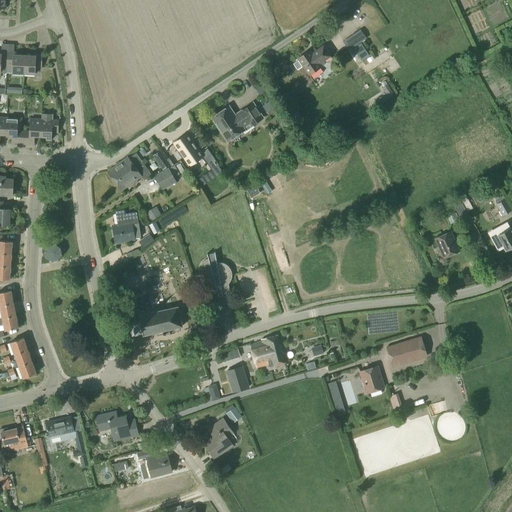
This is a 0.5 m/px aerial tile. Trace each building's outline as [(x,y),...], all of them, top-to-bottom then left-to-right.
[(369,56),(361,43),(353,48),(361,61),(369,56)] [(334,58),(326,48),(315,56),(313,53),(301,62),(295,67),(298,72),(305,67),(312,78),(325,69),(323,67),(334,58)] [(18,53),(7,52),(6,73),(23,74),(24,55),(18,55),(18,53)] [(24,55),(23,74),(35,74),(35,68),(41,68),(42,54),(31,53),(31,56),(24,55)] [(341,84),(333,90),(339,98),(347,91),(341,84)] [(375,102),(378,106),(394,95),(387,84),(383,86),(381,87),(385,93),(374,100),(375,102)] [(252,104),(241,111),(242,112),(235,117),(228,107),(212,118),(227,141),(244,130),(241,126),(248,122),(251,126),(262,118),(252,104)] [(18,118),(7,117),(6,135),(12,135),(11,143),(23,144),(23,131),(17,131),(18,118)] [(23,131),(23,144),(34,144),(34,136),(43,137),(44,119),(30,118),(29,132),(23,131)] [(44,119),(43,137),(46,137),(46,140),(51,140),(52,132),(58,132),(58,120),(44,119)] [(200,153),(187,134),(174,143),(180,151),(178,152),(182,158),(184,157),(190,165),(202,157),(212,170),(219,165),(207,148),(200,153)] [(167,157),(171,154),(166,146),(161,149),(167,157)] [(153,156),(162,169),(169,165),(160,151),(153,156)] [(135,166),(128,156),(107,171),(114,181),(135,166)] [(135,166),(114,181),(121,191),(142,176),(141,174),(143,173),(146,177),(151,174),(142,161),(135,166)] [(155,175),(162,189),(176,181),(169,168),(155,175)] [(5,178),(6,176),(0,175),(0,194),(12,196),(13,179),(5,178)] [(256,186),(247,191),(251,199),(260,193),(256,186)] [(511,210),(505,199),(495,205),(502,216),(511,210)] [(462,216),(467,213),(466,212),(462,203),(454,207),(460,217),(462,216)] [(150,222),(161,216),(156,207),(146,213),(150,222)] [(0,230),(0,224),(9,225),(10,209),(0,208),(0,230)] [(123,240),(140,238),(135,212),(124,214),(124,210),(117,211),(119,225),(112,226),(113,230),(112,231),(113,236),(114,236),(115,243),(123,242),(123,240)] [(155,222),(149,226),(153,234),(159,230),(155,222)] [(498,236),(506,250),(511,246),(511,231),(511,229),(510,229),(507,224),(501,227),(504,232),(498,236)] [(450,231),(435,238),(444,258),(459,251),(450,231)] [(0,253),(11,254),(12,242),(1,241),(2,236),(0,235),(0,253)] [(139,243),(143,248),(153,239),(149,235),(139,243)] [(48,247),(45,251),(47,257),(52,260),(57,259),(60,254),(59,248),(54,245),(48,247)] [(138,249),(126,254),(128,259),(139,252),(138,249)] [(230,293),(228,284),(229,283),(230,280),(231,278),(231,275),(231,274),(231,272),(230,270),(230,269),(228,266),(227,266),(225,264),(222,263),(221,263),(218,263),(217,263),(215,252),(214,252),(214,254),(208,256),(207,254),(206,254),(208,259),(206,259),(204,260),(202,262),(201,263),(200,266),(199,267),(199,270),(199,271),(199,274),(199,275),(200,276),(201,279),(203,281),(205,282),(207,283),(210,293),(217,291),(217,293),(218,293),(218,292),(221,291),(222,296),(223,296),(222,294),(230,293)] [(0,253),(0,265),(10,267),(11,254),(0,253)] [(10,267),(0,265),(0,278),(9,280),(10,267)] [(0,305),(13,303),(10,290),(0,292),(0,305)] [(13,303),(0,305),(0,307),(2,318),(16,315),(13,303)] [(142,331),(143,335),(182,326),(178,306),(129,318),(132,333),(142,331)] [(18,328),(16,315),(2,318),(5,330),(18,328)] [(323,319),(324,330),(332,329),(331,318),(323,319)] [(333,332),(323,336),(326,343),(336,339),(333,332)] [(262,341),(251,344),(257,367),(269,364),(269,366),(273,365),(285,362),(277,334),(262,339),(262,341)] [(14,354),(27,349),(23,337),(10,342),(14,354)] [(392,364),(426,354),(421,337),(386,347),(392,364)] [(323,353),(321,345),(314,347),(317,355),(323,353)] [(27,349),(14,354),(19,366),(32,361),(27,349)] [(32,361),(19,366),(23,378),(36,373),(32,361)] [(248,388),(242,366),(226,371),(233,392),(248,388)] [(377,366),(360,372),(366,393),(383,388),(377,366)] [(443,408),(442,396),(454,394),(451,373),(418,378),(422,401),(425,401),(426,410),(443,408)] [(335,381),(328,383),(335,408),(343,406),(335,381)] [(208,387),(210,393),(215,392),(217,389),(215,385),(208,387)] [(234,407),(226,414),(231,420),(239,414),(234,407)] [(433,431),(449,427),(444,409),(428,413),(433,431)] [(116,411),(97,415),(100,431),(112,428),(115,441),(138,435),(135,422),(127,424),(125,416),(117,418),(116,411)] [(74,430),(73,430),(70,417),(46,422),(51,443),(66,439),(66,440),(75,438),(77,449),(84,448),(80,431),(75,432),(74,430)] [(214,436),(207,441),(217,456),(232,445),(227,437),(233,433),(223,418),(209,428),(214,436)] [(18,433),(16,428),(8,430),(7,428),(0,429),(0,436),(0,437),(2,437),(5,449),(13,447),(13,450),(28,446),(24,431),(18,433)] [(45,430),(36,433),(38,438),(47,436),(45,430)] [(142,451),(152,448),(150,440),(140,443),(142,451)] [(152,448),(142,451),(137,452),(139,459),(146,458),(151,477),(172,471),(168,456),(156,459),(153,448),(152,448)] [(116,450),(108,451),(109,461),(117,460),(116,450)] [(86,456),(79,458),(82,467),(88,465),(86,456)]
